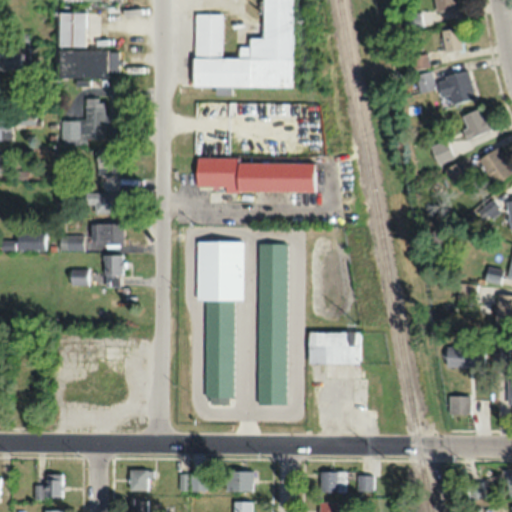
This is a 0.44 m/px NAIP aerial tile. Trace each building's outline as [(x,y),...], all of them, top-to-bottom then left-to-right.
[(286,87),(286,0),(258,0),(258,38),(249,38),(249,47),(238,46),(238,57),(221,57),(221,13),(193,13),(193,87),(286,87)] [(433,0),(436,11),(456,7),(454,0),(433,0)] [(57,11),(57,46),(84,46),(84,11),(57,11)] [(423,26),(419,11),(401,15),(405,30),(423,26)] [(461,50),(458,27),(440,29),(443,53),(461,50)] [(0,69),(29,69),(28,40),(0,40),(0,69)] [(117,76),(117,49),(57,49),(57,76),(117,76)] [(410,56),(413,70),(429,66),(426,53),(410,56)] [(431,71),(413,75),(417,92),(438,87),(442,106),(474,98),(468,71),(433,79),(431,71)] [(104,137),(104,122),(112,122),(112,113),(104,113),(104,98),(82,98),(82,137),(104,137)] [(490,129),(481,107),(458,116),(467,139),(490,129)] [(0,139),(12,139),(12,119),(0,118),(0,139)] [(429,146),(437,164),(453,157),(445,139),(429,146)] [(494,184),(511,172),(511,171),(497,147),(478,159),(494,184)] [(119,148),(95,148),(95,174),(119,174),(119,148)] [(0,173),(8,173),(8,154),(0,153),(0,173)] [(312,191),(312,161),(195,160),(195,190),(312,191)] [(123,192),(84,192),(84,205),(93,205),(93,213),(123,213),(123,192)] [(499,215),(496,202),(478,207),(482,219),(499,215)] [(123,223),(89,223),(89,245),(123,245),(123,223)] [(44,249),(45,232),(16,231),(16,240),(1,240),(0,249),(44,249)] [(82,235),(59,235),(59,249),(82,249),(82,235)] [(242,241),(196,241),(195,300),(241,300),(242,241)] [(103,273),(93,273),(93,285),(122,285),(122,255),(103,255),(103,273)] [(499,284),(502,269),(487,266),(484,281),(499,284)] [(69,284),(87,284),(87,268),(69,268),(69,284)] [(476,305),(476,284),(457,284),(457,305),(476,305)] [(496,327),(511,327),(511,294),(496,294),(496,327)] [(307,363),(358,363),(358,330),(307,330),(307,363)] [(507,404),(511,403),(511,366),(509,366),(509,342),(492,342),(492,369),(507,369),(507,404)] [(446,346),(446,367),(485,367),(485,346),(446,346)] [(38,391),(15,391),(15,411),(38,411),(38,391)] [(469,413),(469,395),(449,395),(449,413),(469,413)] [(128,489),(152,489),(152,468),(128,468),(128,489)] [(224,489),(252,489),(252,469),(224,469),(224,489)] [(319,491),(345,491),(345,470),(319,470),(319,491)] [(33,483),(33,497),(62,497),(62,472),(44,472),(44,483),(33,483)] [(206,489),(206,472),(179,472),(179,489),(206,489)] [(356,491),(373,491),(373,474),(356,474),(356,491)] [(146,511),(147,498),(128,498),(127,511),(146,511)] [(232,511),(250,511),(250,500),(233,500),(232,511)] [(335,511),(336,500),(318,500),(318,511),(335,511)]
